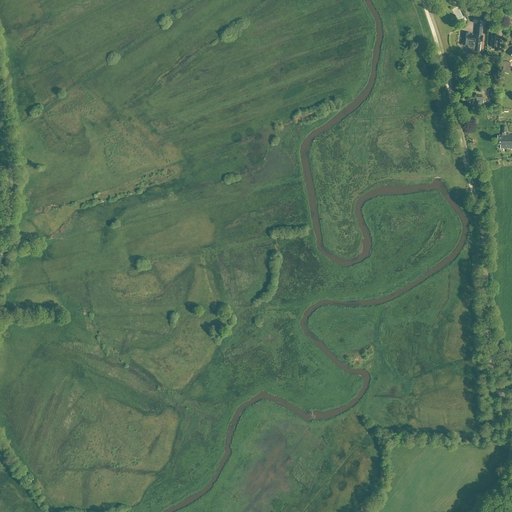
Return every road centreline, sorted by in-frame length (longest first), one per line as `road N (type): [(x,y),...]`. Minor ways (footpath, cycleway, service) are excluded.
road 1 (track): [(471,511),(504,471),(510,429),(487,349),(480,223),(421,0)]
road 2 (track): [(0,254),(11,187),(0,109)]
